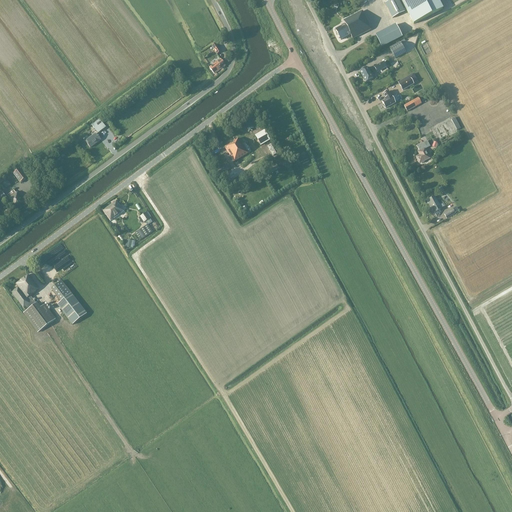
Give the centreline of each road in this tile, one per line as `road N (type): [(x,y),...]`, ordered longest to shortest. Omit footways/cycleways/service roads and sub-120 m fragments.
road 1 (unclassified): [(511,399),(306,0)]
road 2 (tertiary): [(496,418),(295,59)]
road 3 (tertiary): [(0,277),(295,59)]
road 4 (unclassified): [(0,242),(222,77),(233,46),(213,0)]
